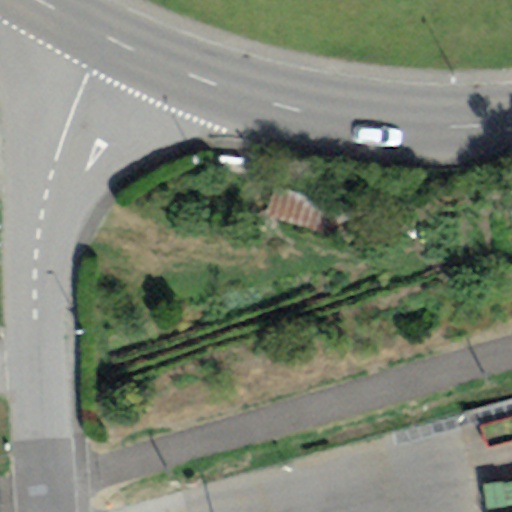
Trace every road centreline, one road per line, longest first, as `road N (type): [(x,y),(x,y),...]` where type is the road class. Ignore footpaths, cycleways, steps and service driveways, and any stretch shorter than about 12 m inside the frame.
road 1 (unclassified): [(46,511),(35,273),(40,218),(104,38)]
road 2 (primary): [(104,38),(198,83),(348,125),(409,131),(511,123)]
